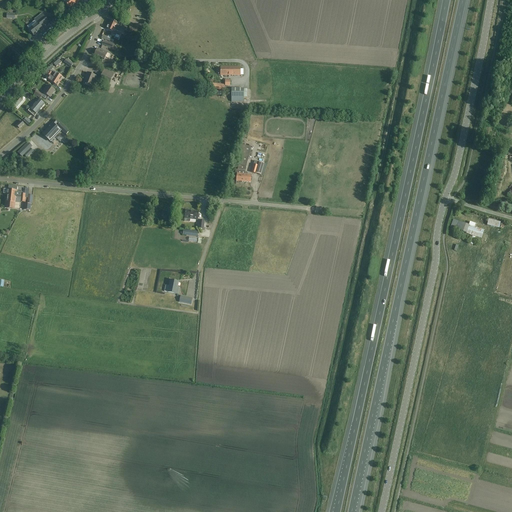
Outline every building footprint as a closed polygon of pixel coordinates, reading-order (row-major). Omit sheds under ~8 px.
[(64,2),(69,8),(79,1),(79,0),(64,0),(64,1),(64,2)] [(41,28),(48,22),(44,16),(36,22),(35,20),(27,27),(29,29),(29,30),(29,31),(31,34),(32,33),(33,36),(42,29),(41,28)] [(111,20),(109,24),(124,31),(126,31),(127,28),(118,24),(118,23),(111,20)] [(109,24),(107,29),(114,32),(113,35),(116,36),(116,35),(120,36),(121,33),(123,34),(124,31),(109,24)] [(95,55),(104,60),(105,57),(107,58),(108,58),(110,55),(107,54),(107,53),(101,50),(99,49),(98,51),(97,50),(95,55)] [(49,71),(47,74),(60,82),(63,78),(53,72),(52,73),(49,71)] [(83,85),(92,88),(94,81),(92,80),(94,76),(87,73),(83,85)] [(113,77),(103,73),(101,78),(110,82),(113,77)] [(45,77),(45,78),(48,80),(58,86),(60,82),(47,74),(45,77)] [(43,95),(41,97),(44,99),(47,95),(50,98),(55,90),(47,86),(45,89),(46,89),(42,95),(43,95)] [(231,102),(244,102),(244,89),(232,89),(231,102)] [(22,107),(29,99),(26,95),(18,103),(22,107)] [(38,99),(28,111),(34,117),(45,105),(38,99)] [(44,135),(50,142),(61,130),(66,135),(68,132),(55,119),(49,125),(50,126),(48,128),(49,129),(46,132),(45,132),(44,133),(44,134),(44,135)] [(36,140),(25,152),(27,154),(29,152),(32,155),(42,146),(36,140)] [(239,145),(235,159),(234,164),(238,165),(238,170),(236,170),(235,174),(237,174),(236,181),(250,183),(251,175),(245,175),(246,167),(251,148),(239,145)] [(8,190),(7,196),(25,198),(24,198),(26,198),(28,198),(29,195),(29,191),(29,189),(25,189),(25,190),(25,192),(21,192),(21,191),(20,191),(17,191),(16,191),(17,187),(9,186),(9,190),(8,190)] [(25,198),(7,196),(7,201),(6,201),(5,207),(13,208),(14,203),(19,203),(19,202),(25,202),(26,198),(24,198),(25,198)] [(185,219),(197,220),(199,212),(186,211),(185,219)] [(457,217),(455,226),(486,235),(488,227),(479,225),(480,221),(474,219),(473,221),(457,217)] [(168,293),(173,294),(178,295),(179,288),(177,288),(179,282),(170,280),(168,293)] [(192,299),(181,297),(179,303),(191,305),(192,299)]
